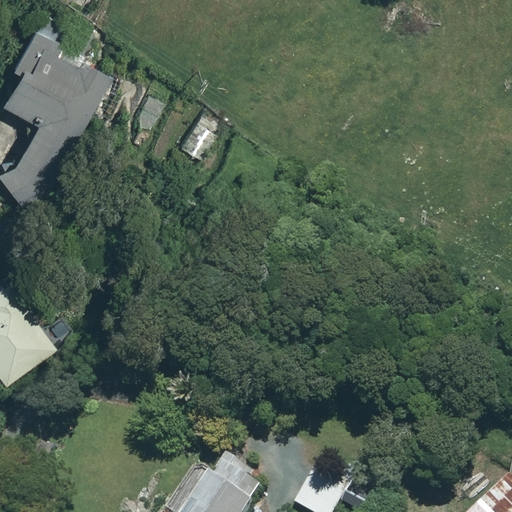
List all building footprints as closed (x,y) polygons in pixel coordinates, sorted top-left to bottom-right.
[(11,63),(0,80),(0,95),(28,114),(0,157),(0,172),(36,196),(116,73),(82,51),(72,67),(40,46),(51,29),(29,15),(2,57),(11,63)] [(0,279),(0,367),(2,371),(45,336),(0,279)] [(198,468),(171,511),(255,511),(269,488),(221,460),(211,476),(198,468)] [(332,511),(343,492),(310,473),(293,503),(308,511),(332,511)] [(511,511),(511,481),(506,476),(468,511),(511,511)]
